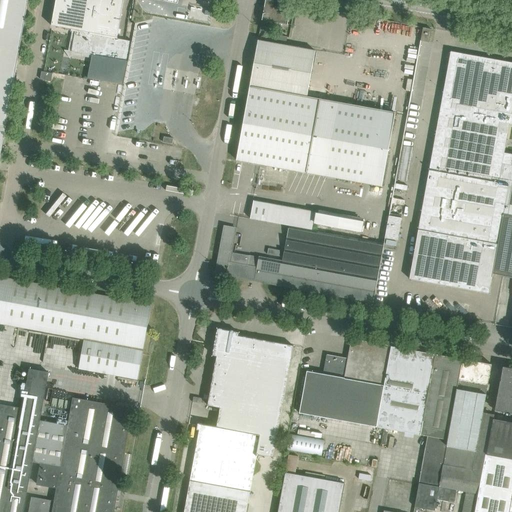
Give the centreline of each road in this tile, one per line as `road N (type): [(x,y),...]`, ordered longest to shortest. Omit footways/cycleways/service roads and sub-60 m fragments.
road 1 (unclassified): [(511,353),(193,295)]
road 2 (unclassified): [(193,295),(243,0)]
road 3 (unclassified): [(0,257),(46,0)]
road 4 (unclassified): [(154,511),(193,295)]
road 5 (unclassified): [(193,295),(0,260)]
road 6 (tertiary): [(390,0),(511,22)]
